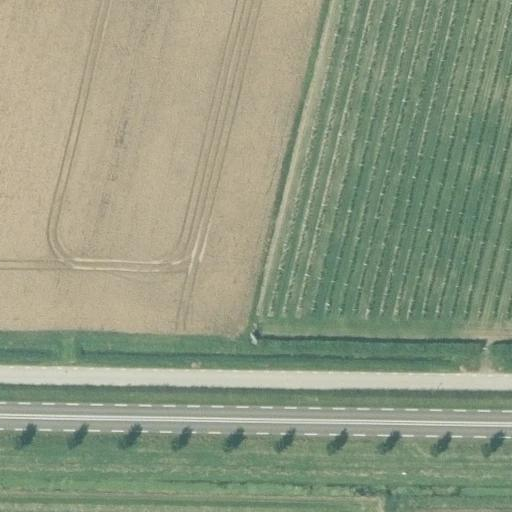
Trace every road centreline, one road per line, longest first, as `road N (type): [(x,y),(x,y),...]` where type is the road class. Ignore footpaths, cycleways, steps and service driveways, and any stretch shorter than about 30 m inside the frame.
road 1 (unclassified): [(511,386),(0,374)]
road 2 (primary): [(511,424),(0,415)]
